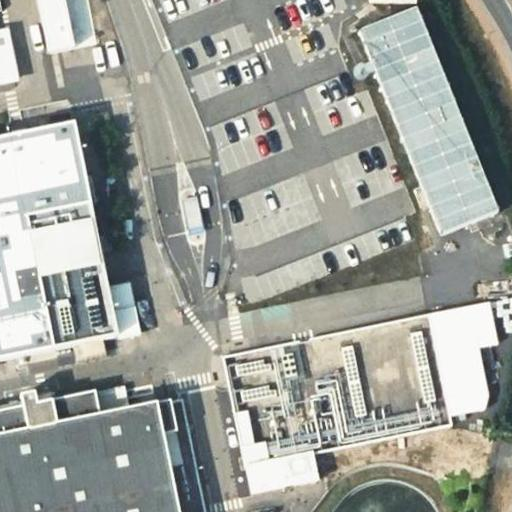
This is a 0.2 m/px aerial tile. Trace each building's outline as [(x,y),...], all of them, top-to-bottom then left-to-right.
[(61,0),(37,0),(47,57),(70,52),(61,0)] [(439,239),(497,216),(414,12),(356,35),(439,239)] [(7,36),(0,37),(0,86),(16,83),(7,36)] [(68,120),(48,124),(50,135),(70,131),(68,120)] [(0,145),(0,365),(117,341),(73,131),(70,131),(50,135),(0,145)] [(500,311),(445,323),(459,383),(451,385),(457,411),(488,405),(481,379),(496,375),(491,346),(507,341),(500,311)] [(22,411),(0,415),(0,511),(205,511),(183,404),(100,421),(95,396),(37,408),(35,398),(20,401),(22,411)] [(313,458),(246,472),(252,498),(318,484),(313,458)]
